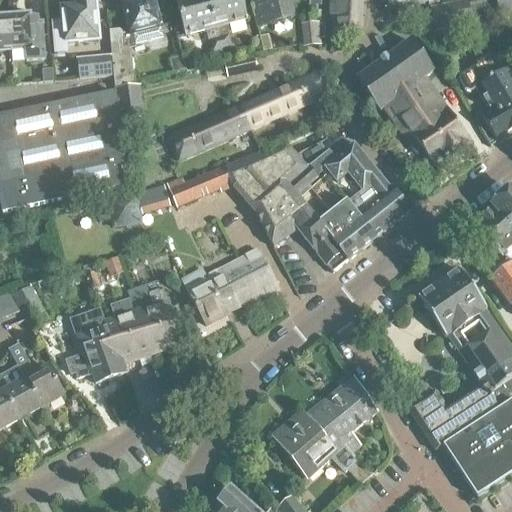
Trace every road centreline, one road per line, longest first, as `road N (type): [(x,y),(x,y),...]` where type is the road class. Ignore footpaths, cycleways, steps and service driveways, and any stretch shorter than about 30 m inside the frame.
road 1 (residential): [(247,383),(225,377),(0,508)]
road 2 (residential): [(459,511),(328,308)]
road 3 (residential): [(430,222),(358,133),(344,68),(312,48)]
road 4 (residential): [(172,511),(247,383)]
road 5 (residential): [(328,308),(430,222)]
